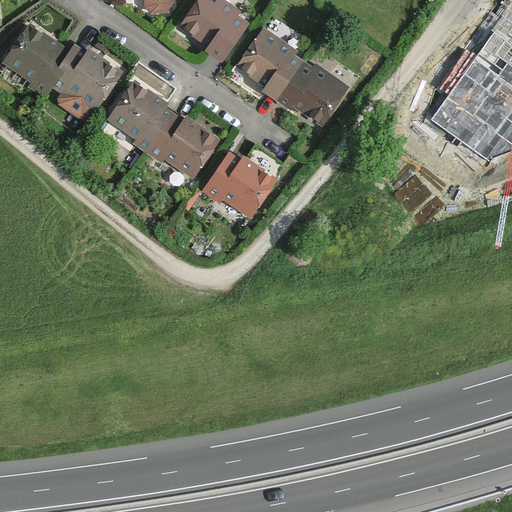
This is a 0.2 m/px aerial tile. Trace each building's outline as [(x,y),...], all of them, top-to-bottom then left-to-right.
[(149,0),(150,8),(154,14),(170,13),(175,6),(174,0),(149,0)] [(249,26),(236,18),(239,13),(219,0),(205,0),(186,27),(215,47),(212,51),(225,60),(249,26)] [(71,61),(60,53),(63,49),(34,29),(10,62),(39,83),(36,86),(47,95),(55,84),(65,92),(68,88),(71,89),(64,99),(65,104),(86,118),(91,117),(122,73),(93,54),(90,58),(79,50),(71,61)] [(318,73),(294,57),(297,54),(267,32),(244,67),(273,87),(269,91),(293,107),(297,103),(325,123),(349,89),(320,69),(318,73)] [(188,125),(165,110),(168,106),(139,85),(115,120),(144,140),(141,143),(164,159),(167,155),(196,176),(220,141),(191,121),(188,125)] [(278,181),(248,161),(245,165),(234,157),(210,190),(222,199),(224,195),(253,216),(278,181)]
